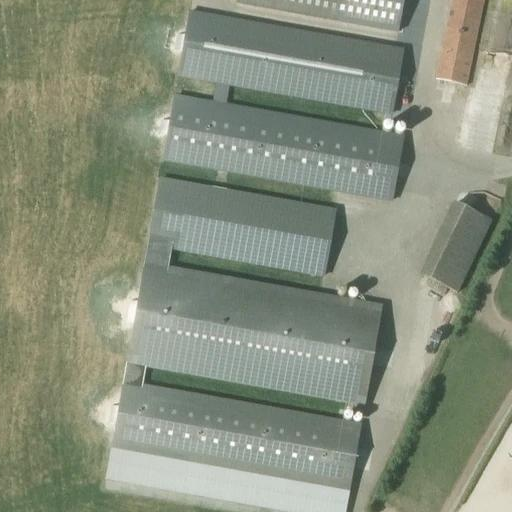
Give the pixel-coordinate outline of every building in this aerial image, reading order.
[(397,35),(403,0),(237,0),(236,6),(397,35)] [(451,0),(434,83),(467,90),(484,0),(451,0)] [(163,163),(392,203),(403,140),(225,109),(229,88),(391,116),(402,53),(189,15),(178,78),(216,85),(213,107),(174,100),(163,163)] [(471,82),(495,88),(499,69),(476,63),(471,82)] [(172,252),(324,279),(335,214),(160,183),(113,452),(349,493),(361,428),(143,389),(146,370),(364,408),(382,309),(168,272),(172,252)] [(457,295),(491,222),(455,205),(421,278),(457,295)]
